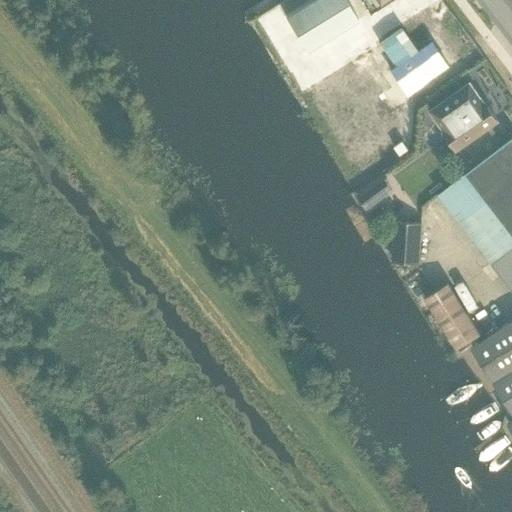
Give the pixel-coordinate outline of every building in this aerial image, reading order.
[(358,18),(346,0),(308,0),(285,15),(307,50),(358,18)] [(418,51),(401,27),(378,43),(395,67),(390,71),(407,96),(450,66),(432,41),(418,51)] [(457,149),(498,121),(485,102),(484,103),(469,82),(453,94),(454,95),(444,103),(443,101),(430,110),(457,149)] [(311,120),(290,132),(331,201),(351,188),(311,120)] [(511,287),(511,136),(439,194),(511,287)] [(408,148),(402,140),(394,146),(400,154),(408,148)] [(367,209),(393,190),(382,173),(356,193),(367,209)] [(394,220),(392,260),(420,262),(422,222),(394,220)] [(479,333),(447,283),(424,298),(456,348),(479,333)] [(511,410),(511,322),(473,347),(511,410)]
